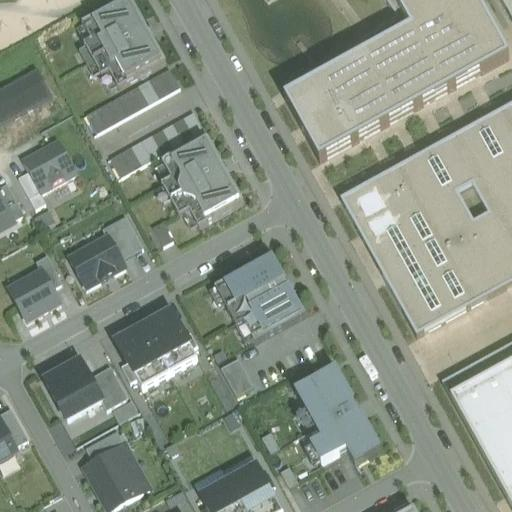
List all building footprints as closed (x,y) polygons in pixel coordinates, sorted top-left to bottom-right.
[(474,0),(380,0),(395,21),(284,106),(322,169),(510,64),(474,0)] [(511,0),(499,0),(511,23),(511,0)] [(131,5),(83,31),(93,48),(85,52),(102,83),(110,79),(119,96),(167,69),(131,5)] [(170,76),(87,122),(97,141),(181,95),(170,76)] [(0,96),(0,132),(52,104),(36,77),(0,96)] [(511,110),(340,206),(418,343),(511,290),(511,110)] [(196,119),(111,167),(123,187),(208,139),(196,119)] [(241,210),(203,143),(155,169),(166,188),(157,193),(175,224),(182,220),(192,238),(241,210)] [(59,149),(23,169),(29,180),(41,201),(77,182),(59,149)] [(41,201),(29,180),(19,185),(36,217),(46,211),(41,201)] [(8,191),(0,195),(0,203),(9,220),(14,229),(26,222),(8,191)] [(0,224),(9,220),(0,203),(0,224)] [(9,220),(0,224),(0,236),(14,229),(9,220)] [(109,247),(120,268),(143,256),(126,224),(104,237),(109,247)] [(164,230),(153,236),(163,254),(174,248),(164,230)] [(109,247),(70,267),(86,297),(125,276),(120,268),(109,247)] [(309,328),(269,256),(204,292),(230,338),(239,333),(253,359),(309,328)] [(37,269),(42,278),(53,298),(63,292),(48,264),(37,269)] [(42,278),(9,296),(27,329),(60,311),(53,298),(42,278)] [(169,323),(141,338),(166,386),(195,371),(169,323)] [(166,386),(141,338),(113,353),(139,401),(166,386)] [(511,511),(511,349),(442,389),(510,511),(511,511)] [(240,366),(222,375),(237,404),(255,394),(240,366)] [(78,371),(38,392),(61,436),(101,415),(88,390),(78,371)] [(110,378),(88,390),(101,415),(104,421),(127,409),(110,378)] [(378,461),(332,378),(287,402),(314,452),(304,458),(314,476),(341,462),(349,477),(378,461)] [(11,416),(0,422),(0,429),(15,456),(29,448),(11,416)] [(0,469),(17,460),(15,456),(0,429),(0,469)] [(117,439),(87,456),(95,470),(126,453),(117,439)] [(272,440),(262,445),(270,461),(280,456),(272,440)] [(126,453),(95,470),(85,475),(106,511),(123,511),(150,496),(126,453)] [(227,485),(241,511),(276,511),(268,497),(260,483),(254,471),(227,485)] [(291,475),(281,480),(289,496),(299,491),(291,475)] [(260,483),(268,497),(272,495),(264,480),(260,483)] [(241,511),(227,485),(198,501),(203,511),(241,511)]
